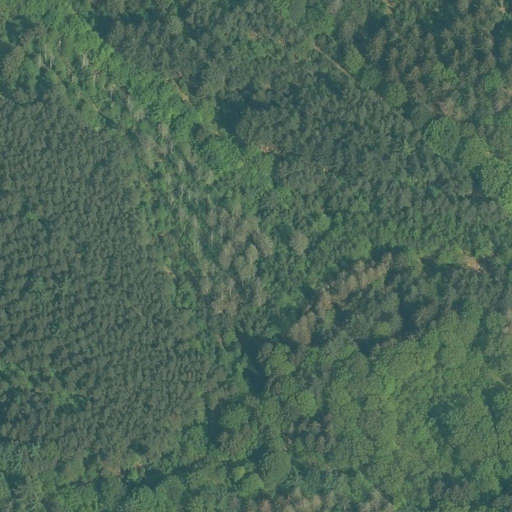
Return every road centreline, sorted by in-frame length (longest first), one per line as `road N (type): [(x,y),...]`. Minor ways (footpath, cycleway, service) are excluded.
road 1 (track): [(147,493),(199,469),(329,471),(398,499),(410,511)]
road 2 (track): [(0,476),(57,491),(147,493)]
